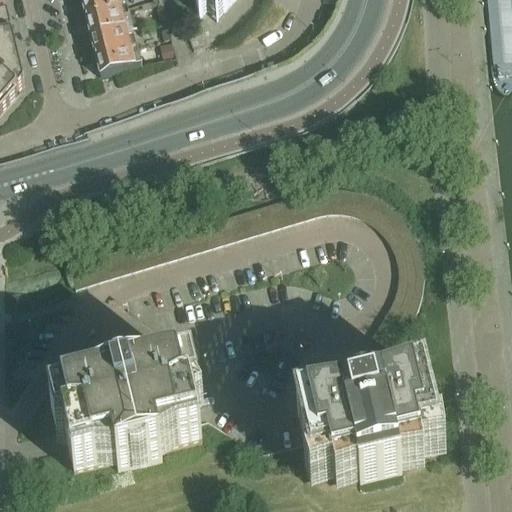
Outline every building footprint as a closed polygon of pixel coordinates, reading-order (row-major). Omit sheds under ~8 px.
[(125,0),(96,0),(82,3),(86,22),(123,14),(120,3),(126,2),(125,0)] [(194,0),(200,22),(209,16),(220,9),(225,15),(224,16),(224,17),(238,0),(194,0)] [(125,25),(123,14),(86,22),(91,42),(133,33),(131,24),(125,25)] [(7,18),(0,20),(0,41),(12,39),(7,18)] [(135,40),(133,33),(91,42),(96,61),(132,53),(129,42),(135,40)] [(161,35),(164,46),(173,44),(170,33),(161,35)] [(0,116),(24,89),(12,39),(0,41),(0,116)] [(132,53),(96,61),(101,82),(142,72),(140,63),(134,64),(132,53)] [(311,198),(318,222),(329,220),(326,195),(311,198)] [(343,195),(326,195),(329,220),(341,220),(343,195)] [(341,220),(353,222),(359,197),(343,195),(341,220)] [(359,197),(353,222),(364,226),(375,203),(359,197)] [(299,201),(306,226),(318,222),(311,198),(299,201)] [(288,205),(295,229),(306,226),(299,201),(288,205)] [(389,212),(375,203),(364,226),(374,232),(389,212)] [(276,208),(283,232),(295,229),(288,205),(276,208)] [(276,208),(265,212),(272,236),(283,232),(276,208)] [(265,212),(253,215),(260,239),(272,236),(265,212)] [(389,212),(374,232),(382,240),(401,223),(389,212)] [(253,215),(242,218),(249,243),(260,239),(253,215)] [(230,222),(237,246),(249,243),(242,218),(230,222)] [(219,225),(226,250),(237,246),(230,222),(219,225)] [(382,240),(389,250),(411,236),(401,223),(382,240)] [(207,229),(214,253),(226,250),(219,225),(207,229)] [(196,232),(203,257),(214,253),(207,229),(196,232)] [(184,236),(191,260),(203,257),(196,232),(184,236)] [(184,236),(173,239),(180,263),(191,260),(184,236)] [(389,250),(395,260),(418,251),(411,236),(389,250)] [(173,239),(161,243),(168,267),(180,263),(173,239)] [(161,243),(150,246),(157,270),(168,267),(161,243)] [(138,249),(145,274),(157,270),(150,246),(138,249)] [(127,253),(134,277),(145,274),(138,249),(127,253)] [(418,251),(395,260),(398,271),(423,267),(418,251)] [(115,256),(122,281),(134,277),(127,253),(115,256)] [(104,260),(111,284),(122,281),(115,256),(104,260)] [(92,263),(99,288),(111,284),(104,260),(92,263)] [(99,288),(92,263),(81,267),(88,291),(99,288)] [(88,291),(81,267),(68,270),(75,295),(88,291)] [(398,271),(399,283),(424,283),(423,267),(398,271)] [(424,283),(399,283),(397,295),(397,296),(422,301),(424,283)] [(139,388),(124,379),(113,382),(104,396),(57,408),(74,477),(116,467),(118,475),(163,465),(161,457),(202,446),(195,418),(204,413),(199,403),(192,375),(190,376),(186,377),(185,377),(139,388)] [(440,445),(437,436),(425,384),(384,397),(381,399),(380,397),(377,395),(374,394),(371,393),(368,392),(365,391),(361,392),(358,392),(355,393),(352,395),(351,396),(348,398),(346,401),(344,403),(343,406),(342,408),(296,415),(305,450),(311,476),(331,472),(333,480),(356,474),(360,488),(402,478),(401,476),(398,464),(422,458),(420,450),(440,445)]
